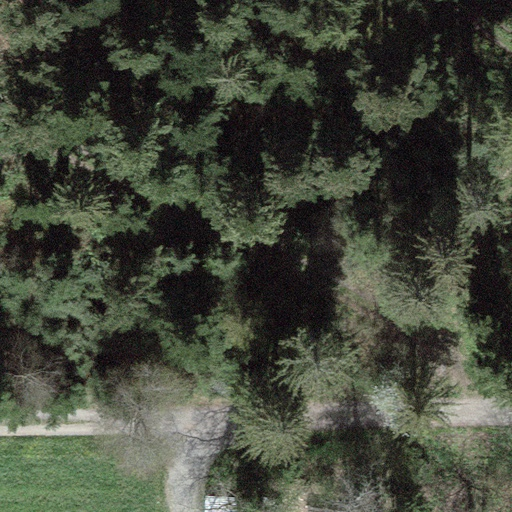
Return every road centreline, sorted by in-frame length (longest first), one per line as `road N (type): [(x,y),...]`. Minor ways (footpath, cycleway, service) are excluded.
road 1 (track): [(511,403),(315,269),(0,111)]
road 2 (track): [(0,417),(187,407),(511,408)]
